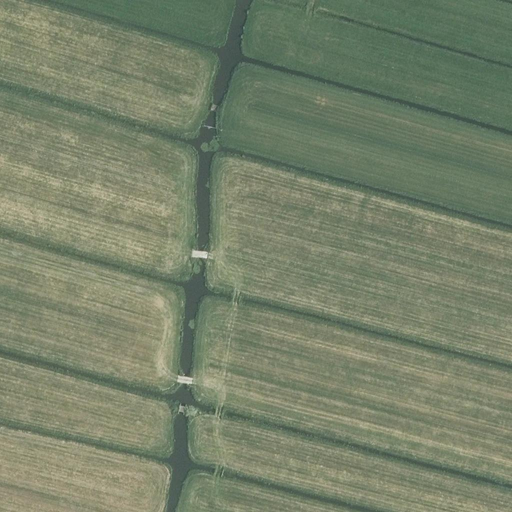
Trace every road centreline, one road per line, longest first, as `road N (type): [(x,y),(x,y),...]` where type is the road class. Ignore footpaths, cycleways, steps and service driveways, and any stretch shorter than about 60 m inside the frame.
road 1 (track): [(223,390),(235,288),(213,257),(170,245),(177,163),(0,105)]
road 2 (track): [(204,506),(219,491),(214,420),(223,390),(0,328)]
road 3 (track): [(0,358),(214,420)]
